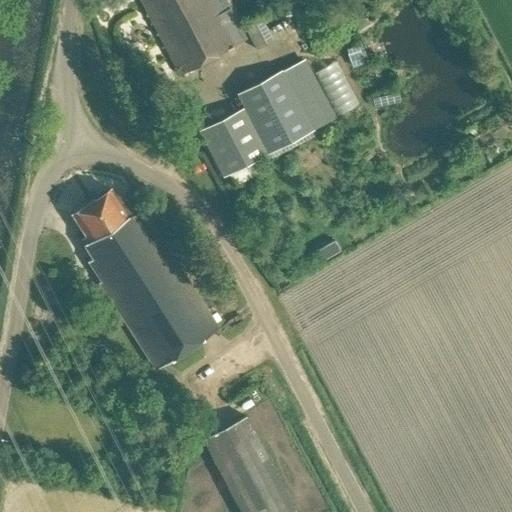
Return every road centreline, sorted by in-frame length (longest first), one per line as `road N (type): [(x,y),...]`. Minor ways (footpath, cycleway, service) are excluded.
road 1 (unclassified): [(363,511),(217,238),(182,195),(80,145)]
road 2 (unclassified): [(0,411),(37,194),(50,169),(80,145)]
road 3 (unclassified): [(80,145),(63,101),(72,0)]
